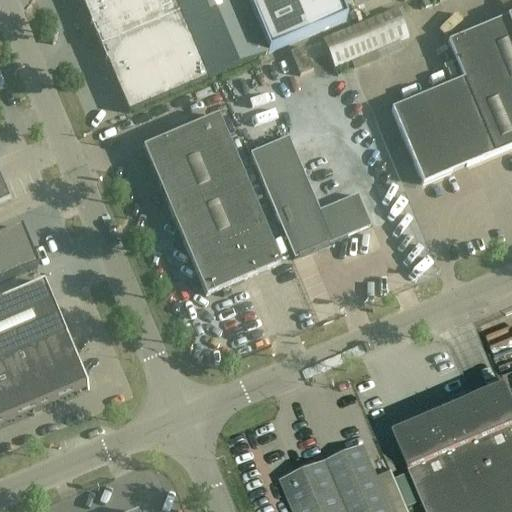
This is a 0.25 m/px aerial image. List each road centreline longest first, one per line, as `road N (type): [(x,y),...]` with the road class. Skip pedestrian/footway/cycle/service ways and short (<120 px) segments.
road 1 (unclassified): [(3,0),(179,418)]
road 2 (unclassified): [(179,418),(511,279)]
road 3 (unclassified): [(0,493),(179,418)]
